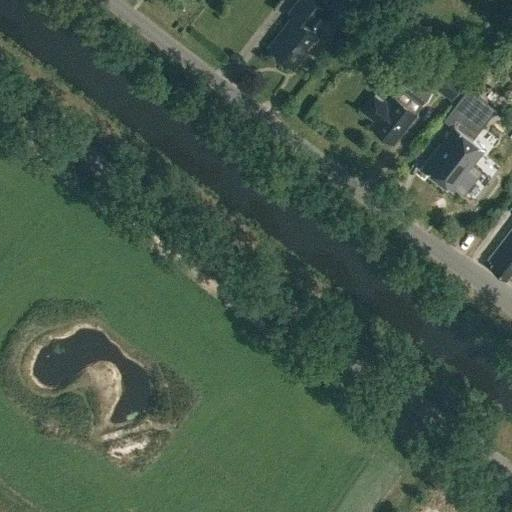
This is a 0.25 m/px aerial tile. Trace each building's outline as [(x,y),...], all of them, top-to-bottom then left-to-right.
[(296,0),(287,12),(291,15),(267,46),(294,67),(318,35),(308,27),(323,8),(312,0),(296,0)] [(333,0),(323,14),(340,27),(342,29),(363,0),(333,0)] [(427,83),(449,100),(462,83),(440,66),(427,83)] [(369,125),(389,140),(393,135),(396,138),(415,113),(414,112),(432,89),(408,71),(396,86),(399,88),(393,96),(392,95),(387,102),(373,91),(359,108),(373,119),(369,125)] [(423,164),(451,187),(482,147),(471,139),(493,110),(475,97),(467,107),(458,100),(443,119),(452,126),(423,164)] [(492,260),(489,264),(506,277),(511,269),(511,224),(488,257),(492,260)]
